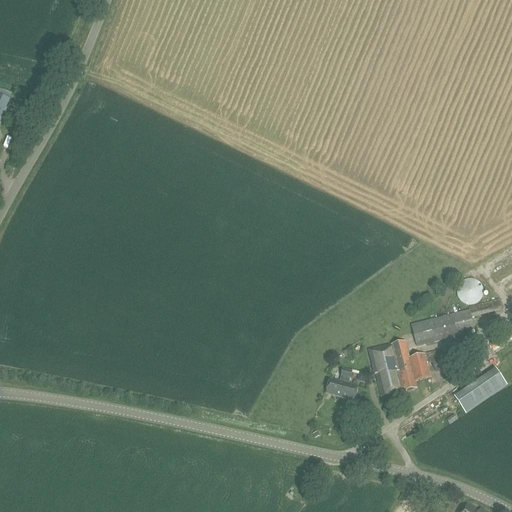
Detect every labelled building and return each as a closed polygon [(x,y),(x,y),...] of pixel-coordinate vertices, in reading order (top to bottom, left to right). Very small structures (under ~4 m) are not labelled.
[(0,126),(11,98),(0,93),(0,126)] [(465,305),(469,306),(474,305),(478,304),(481,301),(483,297),(484,292),(483,288),(481,284),(478,281),(474,280),(469,279),(465,280),(461,283),(459,286),(457,290),(457,295),(459,299),(461,302),(465,305)] [(475,333),(470,312),(411,327),(417,347),(475,333)] [(511,331),(491,346),(494,351),(511,339),(511,331)] [(405,342),(396,345),(368,351),(374,376),(380,398),(416,390),(415,383),(430,379),(424,355),(409,359),(405,342)] [(431,363),(437,373),(460,362),(455,351),(431,363)] [(465,411),(510,387),(500,367),(455,392),(465,411)] [(351,373),(344,371),(340,383),(330,380),(326,395),(354,402),(358,388),(348,385),(351,373)] [(428,489),(426,498),(440,501),(442,493),(428,489)]
